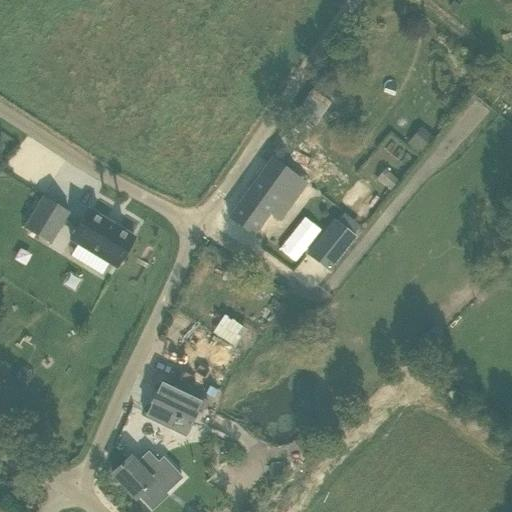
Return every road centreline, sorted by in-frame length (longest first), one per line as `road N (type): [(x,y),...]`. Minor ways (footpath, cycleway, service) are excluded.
road 1 (unclassified): [(70,490),(86,473),(197,226)]
road 2 (unclassified): [(197,226),(354,0)]
road 3 (unclassified): [(197,226),(0,112)]
